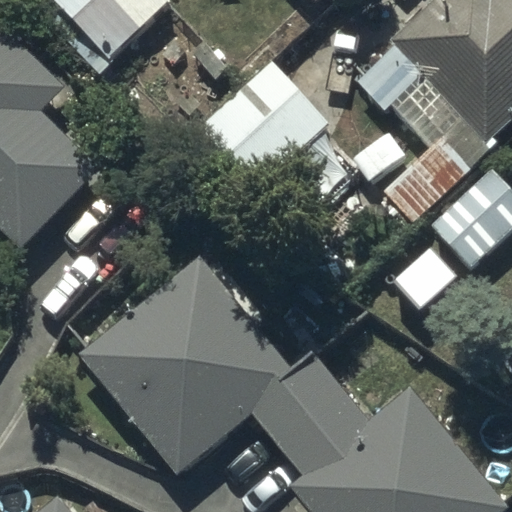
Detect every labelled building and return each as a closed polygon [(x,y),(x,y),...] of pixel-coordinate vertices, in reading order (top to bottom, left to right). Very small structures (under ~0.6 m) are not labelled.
[(173,18),(156,0),(45,0),(45,1),(115,74),(173,18)] [(339,0),(303,0),(320,18),(339,0)] [(511,0),(496,0),(491,5),(487,0),(459,0),(396,57),(491,162),(511,143),(511,0)] [(0,238),(31,268),(108,188),(47,129),(69,106),(0,39),(0,238)] [(331,140),(275,77),(200,145),(257,207),(331,140)] [(511,243),(511,205),(495,188),(438,242),(474,280),(511,243)] [(259,436),(300,393),(206,277),(84,376),(182,497),(259,436)] [(300,393),(259,436),(306,494),(296,502),(303,511),(498,511),(413,406),(374,438),(323,374),(300,393)]
